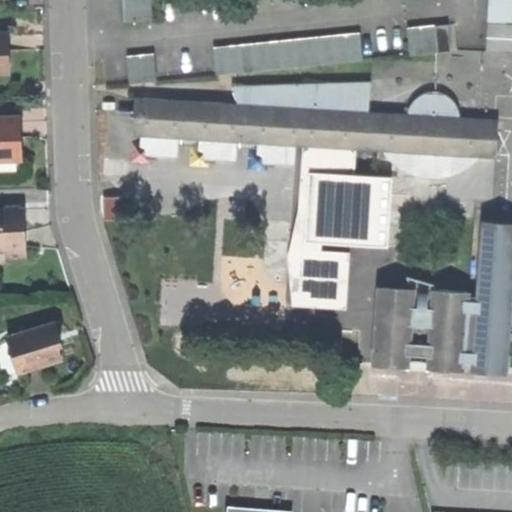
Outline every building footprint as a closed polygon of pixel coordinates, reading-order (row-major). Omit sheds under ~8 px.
[(122,0),(123,11),(151,11),(150,0),(122,0)] [(511,0),(489,0),(489,24),(511,24),(511,0)] [(124,26),(151,25),(151,11),(123,11),(124,26)] [(511,24),(489,24),(488,52),(511,53),(511,24)] [(449,26),(435,27),(437,53),(452,51),(449,26)] [(435,27),(423,28),(425,54),(437,53),(435,27)] [(409,30),(411,55),(425,54),(423,28),(409,30)] [(362,35),(348,36),(351,61),(365,60),(362,35)] [(0,36),(0,77),(6,78),(5,58),(12,58),(11,51),(11,36),(0,36)] [(348,36),(334,38),(337,63),(351,61),(348,36)] [(334,38),(321,39),(324,64),(337,63),(334,38)] [(321,39),(308,41),(311,66),(324,64),(321,39)] [(308,41),(294,42),(297,67),(311,66),(308,41)] [(294,42),(281,44),(284,69),(297,67),(294,42)] [(281,44),(268,45),(271,71),(284,69),(281,44)] [(268,45),(255,47),(258,72),(271,71),(268,45)] [(255,47),(241,48),(244,74),(258,72),(255,47)] [(241,48),(229,50),(232,75),(244,74),(241,48)] [(215,51),(218,76),(232,75),(229,50),(215,51)] [(155,57),(142,59),(145,84),(158,83),(155,57)] [(128,60),(131,86),(145,84),(142,59),(128,60)] [(296,165),(297,145),(298,145),(299,128),(317,129),(312,145),(310,153),(314,154),(306,168),(302,180),(301,198),(299,203),(296,202),(290,224),(296,225),(298,220),(306,218),(310,208),(318,209),(316,216),(383,199),(334,152),(335,148),(336,141),(345,140),(350,135),(349,131),(369,133),(367,149),(384,150),(393,162),(404,170),(415,176),(431,179),(446,178),(460,174),(473,165),(482,156),(499,156),(500,131),(497,131),(497,121),(461,117),(459,108),(454,100),(447,95),(437,93),(428,94),(419,99),(413,106),(409,115),(370,113),(356,113),(356,104),(371,97),(372,83),(232,87),(238,105),(206,104),(144,102),(144,112),(138,111),(136,115),(137,126),(140,129),(143,130),(143,137),(142,146),(133,145),(132,164),(152,165),(152,157),(179,158),(180,139),(201,140),(201,149),(192,148),(191,168),(210,169),(210,161),(237,162),(238,143),(260,144),(259,152),(250,152),(250,171),(269,172),(269,164),(296,165)] [(370,113),(371,97),(356,104),(356,113),(370,113)] [(134,136),(143,137),(143,130),(140,129),(137,126),(136,115),(138,111),(144,112),(144,102),(135,101),(134,136)] [(0,121),(0,162),(23,162),(22,142),(22,121),(0,121)] [(298,145),(312,145),(317,129),(299,128),(298,145)] [(335,148),(367,149),(369,133),(349,131),(350,135),(345,140),(336,141),(335,148)] [(0,175),(23,174),(23,162),(0,162),(0,175)] [(313,229),(316,216),(318,209),(310,208),(306,218),(298,220),(296,225),(313,229)] [(0,214),(0,253),(7,253),(7,262),(28,262),(27,235),(26,213),(0,214)] [(511,224),(484,222),(479,298),(471,297),(467,368),(475,368),(475,373),(510,375),(511,348),(511,224)] [(467,373),(467,368),(471,297),(472,292),(437,290),(437,285),(409,276),(414,288),(416,294),(410,306),(392,305),(389,310),(378,313),(376,353),(384,353),(383,367),(398,368),(406,363),(418,361),(428,362),(439,366),(446,371),(467,373)] [(380,286),(378,313),(389,310),(392,305),(410,306),(416,294),(414,288),(380,286)] [(10,342),(15,360),(21,358),(26,374),(64,363),(60,348),(64,347),(61,338),(58,327),(10,342)] [(20,376),(26,374),(21,358),(15,360),(20,376)] [(398,368),(446,371),(439,366),(428,362),(418,361),(406,363),(398,368)]
